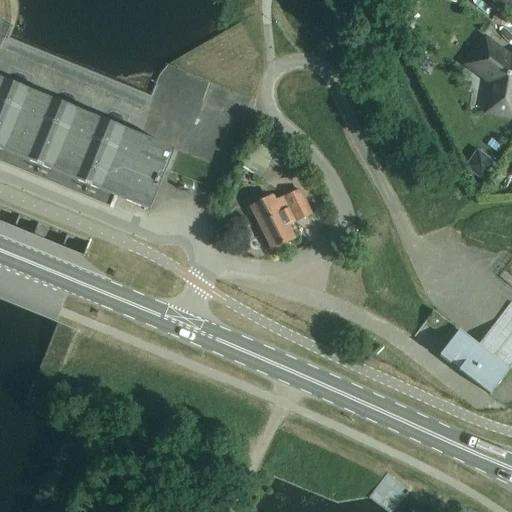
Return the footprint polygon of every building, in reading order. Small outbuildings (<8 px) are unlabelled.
[(511,0),(491,0),(511,14),(511,0)] [(511,57),(508,59),(484,41),(466,65),(490,83),(490,115),(511,114),(511,57)] [(147,210),(171,150),(72,109),(64,106),(0,79),(0,149),(40,166),(48,169),(147,210)] [(240,168),(261,179),(269,166),(278,165),(302,179),(309,168),(257,139),(240,168)] [(463,171),(481,186),(495,169),(477,154),(463,171)] [(263,230),(272,250),(293,240),(287,226),(311,214),(300,191),(285,198),(285,197),(268,205),(266,200),(252,207),(260,224),(255,226),(258,233),(263,230)] [(511,303),(478,346),(458,332),(439,357),(476,386),(489,396),(511,367),(511,303)] [(433,312),(425,323),(445,339),(454,327),(433,312)]
